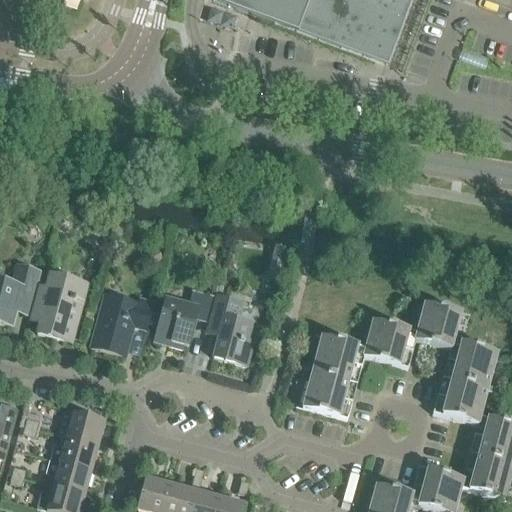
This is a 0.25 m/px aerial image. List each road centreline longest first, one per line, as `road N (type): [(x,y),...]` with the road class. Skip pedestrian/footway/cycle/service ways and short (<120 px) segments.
road 1 (unclassified): [(511,170),(199,109),(170,101),(127,66)]
road 2 (residential): [(285,439),(259,411),(163,385),(123,397)]
road 3 (tertiary): [(0,83),(81,94),(127,66)]
road 4 (residential): [(0,370),(123,397)]
